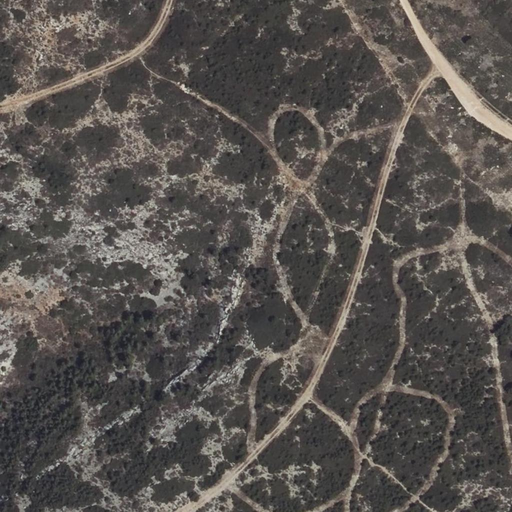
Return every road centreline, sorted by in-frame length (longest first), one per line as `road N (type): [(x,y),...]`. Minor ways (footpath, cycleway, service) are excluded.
road 1 (track): [(440,59),(394,144),(375,231),(306,401),(249,460),(179,511)]
road 2 (track): [(404,0),(422,38),(474,101),(511,130)]
